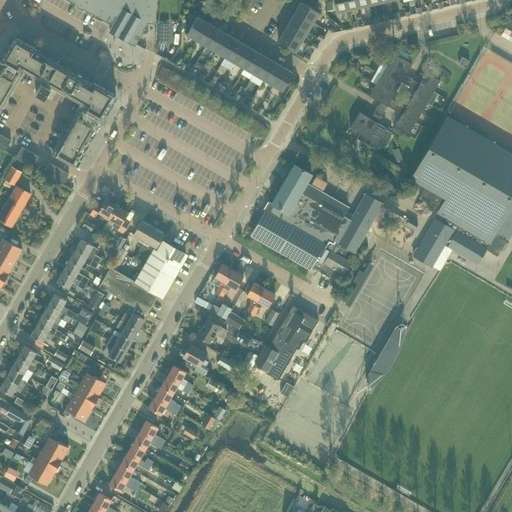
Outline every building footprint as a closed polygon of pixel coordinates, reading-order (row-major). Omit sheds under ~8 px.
[(110,29),(136,44),(148,23),(156,23),(157,0),(68,0),(84,9),(95,15),(103,19),(112,25),(110,29)] [(348,9),(345,0),(334,0),(337,12),(347,10),(348,9)] [(345,0),(348,9),(359,7),(357,0),(345,0)] [(314,22),(319,12),(301,1),(295,11),(314,22)] [(308,31),(314,22),(295,11),(290,21),(308,31)] [(196,40),(207,21),(197,16),(186,34),(196,40)] [(336,25),(339,20),(333,16),(330,22),(336,25)] [(206,46),(216,27),(207,21),(196,40),(206,46)] [(302,41),(308,31),(290,21),(284,30),(302,41)] [(159,22),(158,40),(168,41),(169,23),(159,22)] [(215,51),(226,33),(216,27),(206,46),(215,51)] [(502,36),(508,40),(511,33),(506,29),(502,36)] [(297,51),(302,41),(284,30),(278,40),(297,51)] [(225,57),(236,38),(226,33),(215,51),(225,57)] [(0,104),(26,60),(29,62),(26,67),(49,80),(48,83),(47,85),(42,82),(36,93),(45,98),(51,87),(50,87),(51,85),(83,103),(53,154),(73,165),(75,166),(76,164),(79,159),(82,153),(82,152),(81,152),(82,151),(87,142),(88,140),(94,130),(95,129),(100,119),(102,119),(105,113),(108,108),(109,107),(115,95),(116,94),(94,81),(93,82),(92,82),(83,76),(81,76),(72,70),(71,70),(60,63),(59,63),(48,56),(47,56),(37,50),(38,49),(15,36),(14,37),(8,48),(7,50),(4,55),(1,60),(1,61),(2,62),(1,62),(0,64),(0,104)] [(245,44),(239,40),(236,38),(225,57),(235,62),(245,44)] [(244,68),(255,50),(245,44),(235,62),(244,68)] [(400,48),(397,54),(406,59),(409,54),(400,48)] [(254,74),(265,55),(255,50),(244,68),(254,74)] [(405,75),(405,74),(412,63),(394,53),(387,64),(405,75)] [(264,79),(274,61),(265,55),(254,74),(264,79)] [(462,56),(458,63),(466,67),(470,60),(462,56)] [(273,85),(284,66),(274,61),(264,79),(273,85)] [(399,84),(405,75),(387,64),(382,74),(399,84)] [(283,91),(294,72),(284,66),(273,85),(283,91)] [(420,83),(434,91),(440,80),(427,72),(420,83)] [(394,94),(399,84),(382,74),(376,84),(394,94)] [(438,93),(434,91),(420,83),(414,94),(427,102),(432,105),(438,93)] [(387,105),(394,94),(376,84),(369,95),(387,105)] [(421,112),(427,102),(414,94),(408,104),(421,112)] [(416,122),(421,112),(408,104),(402,114),(416,122)] [(359,133),(368,117),(359,111),(350,127),(359,133)] [(409,133),(416,122),(402,114),(395,125),(409,133)] [(511,152),(447,115),(410,178),(426,187),(419,197),(435,207),(433,211),(442,216),(440,220),(435,217),(418,247),(416,246),(412,254),(413,255),(413,256),(432,267),(445,245),(478,264),(487,249),(497,256),(508,238),(509,238),(511,232),(511,152)] [(370,118),(368,117),(359,133),(356,138),(365,143),(368,138),(377,122),(370,118)] [(384,145),(392,132),(386,129),(386,127),(377,122),(368,138),(377,143),(378,142),(384,145)] [(0,133),(0,147),(5,151),(11,140),(0,133)] [(22,146),(16,157),(33,167),(39,156),(22,146)] [(50,162),(44,173),(63,184),(69,173),(50,162)] [(265,211),(252,235),(310,269),(311,266),(330,277),(341,284),(359,255),(355,253),(338,243),(351,219),(322,202),(327,194),(322,191),(327,182),(316,176),(311,185),(306,182),(312,174),(294,164),(289,172),(286,170),(283,177),(286,179),(272,202),(269,201),(264,210),(265,211)] [(4,179),(15,185),(22,172),(11,166),(4,179)] [(16,185),(0,212),(0,219),(12,226),(31,193),(16,185)] [(384,203),(373,197),(366,193),(353,215),(346,211),(349,207),(327,194),(322,202),(351,219),(338,243),(355,253),(384,203)] [(109,219),(117,205),(105,199),(102,206),(97,203),(90,214),(95,218),(99,213),(109,219)] [(125,219),(128,212),(117,205),(109,219),(120,225),(118,230),(123,234),(130,222),(125,219)] [(419,223),(409,218),(406,224),(415,229),(419,223)] [(92,231),(95,225),(86,220),(83,226),(92,231)] [(142,220),(133,234),(140,238),(139,240),(144,243),(153,227),(142,220)] [(153,227),(144,243),(148,246),(150,244),(154,247),(153,248),(157,250),(162,240),(161,239),(164,233),(153,227)] [(0,251),(15,261),(23,249),(8,241),(10,237),(6,234),(0,244),(0,251)] [(127,239),(120,235),(114,246),(120,250),(127,239)] [(99,249),(94,246),(82,239),(76,249),(99,263),(102,258),(96,254),(99,249)] [(111,267),(100,286),(147,313),(158,295),(163,298),(182,264),(180,264),(186,254),(162,240),(157,250),(153,248),(135,280),(111,267)] [(120,250),(110,245),(106,252),(115,258),(120,250)] [(118,269),(128,251),(123,248),(122,247),(112,265),(118,269)] [(96,268),(99,263),(76,249),(69,260),(81,267),(85,269),(87,264),(96,268)] [(0,268),(8,273),(15,261),(0,251),(0,268)] [(79,272),(81,267),(69,260),(63,270),(87,284),(90,279),(79,272)] [(215,277),(212,282),(218,286),(215,292),(220,294),(233,270),(222,264),(215,277)] [(8,273),(0,268),(0,285),(1,286),(1,287),(9,274),(8,273)] [(84,289),(87,284),(63,270),(57,281),(69,288),(72,283),(84,289)] [(233,270),(220,294),(223,296),(227,289),(229,290),(231,286),(236,289),(237,287),(242,279),(244,276),(233,270)] [(257,301),(265,288),(254,282),(246,295),(252,298),(249,302),(251,303),(247,309),(251,312),(255,305),(258,301),(257,301)] [(77,290),(72,287),(68,292),(74,296),(77,290)] [(267,307),(275,294),(265,288),(257,301),(258,301),(263,304),(267,307)] [(91,303),(97,307),(102,297),(104,294),(100,291),(98,295),(96,294),(91,303)] [(64,305),(67,300),(55,293),(49,303),(72,317),(75,312),(64,305)] [(196,298),(194,302),(203,306),(206,302),(197,297),(196,298)] [(206,302),(203,306),(209,310),(212,305),(206,302)] [(69,322),(72,317),(49,303),(43,314),(54,321),(60,324),(60,325),(64,320),(69,322)] [(108,312),(111,307),(105,303),(102,308),(108,312)] [(226,319),(232,308),(223,303),(216,313),(226,319)] [(259,307),(255,305),(251,312),(255,314),(259,307)] [(86,324),(89,320),(93,312),(83,307),(76,319),(86,324)] [(266,346),(256,363),(268,370),(266,374),(279,381),(298,349),(299,350),(304,342),(307,343),(319,322),(294,307),(269,348),(266,346)] [(105,317),(108,312),(102,308),(99,314),(105,317)] [(272,309),(265,321),(273,325),(279,313),(272,309)] [(121,319),(139,329),(145,319),(133,312),(131,315),(125,312),(121,319)] [(244,319),(231,312),(226,322),(239,329),(244,319)] [(51,326),(54,321),(43,314),(36,325),(60,338),(63,333),(51,326)] [(228,330),(220,326),(207,318),(197,335),(210,343),(215,334),(223,338),(228,330)] [(133,340),(139,329),(121,319),(117,326),(122,330),(120,333),(133,340)] [(80,321),(78,325),(81,327),(86,330),(89,326),(80,321)] [(96,333),(99,327),(101,324),(96,321),(94,321),(90,329),(96,333)] [(57,343),(60,338),(36,325),(30,335),(42,342),(45,337),(51,340),(57,343)] [(133,340),(120,333),(115,330),(109,340),(126,350),(133,340)] [(239,331),(235,338),(248,346),(249,344),(255,347),(258,341),(252,338),(251,338),(239,331)] [(78,344),(82,338),(76,335),(73,341),(78,344)] [(91,355),(96,346),(84,339),(78,348),(91,355)] [(120,361),(126,350),(109,340),(106,345),(111,348),(108,354),(120,361)] [(186,364),(205,375),(208,368),(201,364),(207,353),(191,343),(188,348),(184,345),(179,353),(184,356),(188,359),(186,364)] [(33,358),(37,352),(25,346),(19,356),(42,370),(45,364),(33,358)] [(58,349),(55,355),(65,361),(68,355),(58,349)] [(241,366),(250,371),(259,356),(250,351),(241,366)] [(235,362),(237,363),(243,362),(241,353),(234,355),(235,362)] [(63,363),(54,358),(50,355),(47,361),(60,369),(63,363)] [(222,355),(218,363),(232,371),(237,363),(235,362),(222,355)] [(41,370),(42,370),(19,356),(13,367),(25,374),(27,368),(39,375),(41,370)] [(194,384),(183,378),(186,371),(174,364),(168,376),(180,382),(185,385),(191,389),(194,384)] [(22,379),(25,374),(13,367),(7,377),(30,390),(33,385),(22,379)] [(89,368),(80,384),(99,395),(106,383),(92,374),(94,371),(89,368)] [(174,393),(180,382),(168,376),(162,386),(174,393)] [(27,395),(30,390),(7,377),(0,388),(12,395),(16,389),(27,395)] [(210,379),(206,385),(220,393),(223,387),(210,379)] [(49,380),(46,386),(47,387),(52,389),(55,384),(49,380)] [(287,382),(281,392),(289,397),(295,386),(287,382)] [(99,395),(80,384),(74,394),(70,392),(68,396),(72,398),(73,397),(92,408),(100,395),(99,395)] [(52,389),(47,387),(45,386),(41,391),(48,395),(52,389)] [(171,398),(174,393),(162,386),(156,397),(179,410),(182,405),(176,402),(176,401),(171,398)] [(18,396),(15,401),(15,402),(25,408),(28,402),(18,396)] [(84,420),(92,408),(73,397),(72,398),(64,413),(68,416),(70,412),(84,420)] [(176,415),(179,410),(156,397),(149,408),(161,414),(165,408),(176,415)] [(219,406),(214,416),(220,420),(226,410),(219,406)] [(19,411),(15,419),(20,422),(15,430),(23,434),(32,418),(19,411)] [(208,413),(201,424),(210,429),(216,418),(208,413)] [(166,440),(155,433),(159,427),(147,420),(141,430),(164,444),(166,440)] [(184,433),(194,439),(198,433),(188,426),(184,433)] [(161,449),(164,444),(141,430),(134,441),(146,448),(150,442),(161,449)] [(62,459),(69,447),(55,439),(57,435),(52,433),(43,448),(62,459)] [(13,438),(9,444),(15,447),(18,441),(13,438)] [(140,459),(146,448),(134,441),(128,452),(140,459)] [(5,447),(1,454),(10,459),(14,452),(5,447)] [(55,473),(62,460),(62,459),(43,448),(37,459),(33,456),(31,461),(35,463),(35,462),(54,473),(55,473)] [(145,461),(140,459),(128,452),(122,462),(134,469),(137,463),(149,470),(151,465),(145,461)] [(145,461),(151,465),(154,461),(148,457),(145,461)] [(23,468),(28,463),(22,458),(17,464),(23,468)] [(186,471),(190,464),(183,460),(179,467),(186,471)] [(35,462),(35,463),(26,478),(31,480),(33,477),(47,485),(54,473),(35,462)] [(130,475),(134,469),(122,462),(116,473),(139,487),(142,482),(130,475)] [(10,466),(5,475),(14,480),(19,471),(10,466)] [(136,491),(139,487),(116,473),(109,483),(121,491),(125,485),(136,491)] [(176,480),(172,487),(179,492),(183,485),(176,480)] [(259,499),(253,510),(255,511),(266,511),(275,497),(265,492),(265,491),(259,487),(254,496),(259,499)] [(229,511),(230,511),(229,511),(231,511),(239,500),(222,490),(214,503),(218,505),(214,511),(229,511)] [(0,501),(0,511),(11,493),(7,491),(1,502),(0,501)] [(100,492),(94,503),(109,511),(119,511),(108,506),(112,499),(100,492)] [(11,493),(0,511),(14,511),(16,510),(18,505),(12,502),(15,495),(12,493),(11,493)] [(165,501),(171,504),(174,498),(169,495),(165,501)] [(275,497),(266,511),(280,511),(281,511),(287,511),(291,505),(285,502),(284,503),(275,497)] [(32,505),(28,511),(33,511),(40,501),(36,499),(32,505)] [(164,502),(161,507),(167,511),(169,506),(164,502)] [(18,511),(16,510),(14,511),(28,511),(32,505),(29,503),(23,511),(18,511)] [(88,511),(109,511),(94,503),(88,511)]
